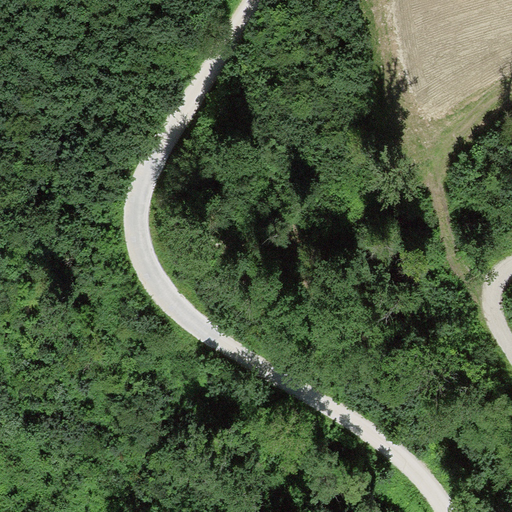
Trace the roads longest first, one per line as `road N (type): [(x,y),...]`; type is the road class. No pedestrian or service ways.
road 1 (track): [(136,214),(156,299),(381,441),(424,476),(447,511)]
road 2 (track): [(136,214),(147,180),(253,0)]
